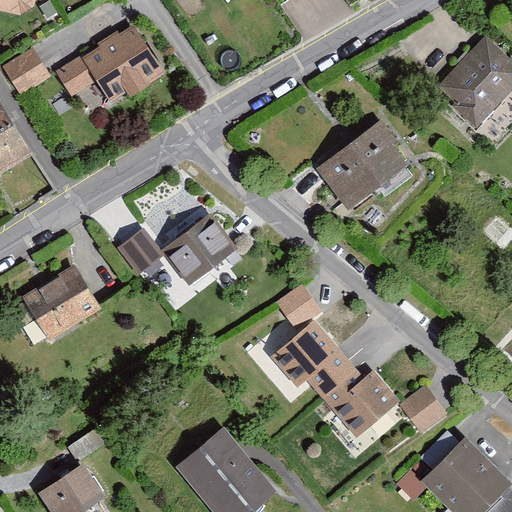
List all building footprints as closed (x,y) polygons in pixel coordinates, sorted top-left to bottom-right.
[(0,0),(0,13),(14,16),(30,5),(30,0),(0,0)] [(129,26),(54,71),(70,97),(89,85),(102,107),(158,74),(129,26)] [(511,88),(511,61),(481,33),(433,83),(453,102),(445,111),(469,134),(511,88)] [(30,48),(1,67),(19,95),(48,76),(30,48)] [(0,181),(36,159),(0,103),(0,181)] [(380,119),(310,170),(342,214),(404,169),(385,143),(393,137),(380,119)] [(204,212),(156,248),(184,285),(232,250),(204,212)] [(492,218),(476,234),(493,252),(510,235),(492,218)] [(139,229),(113,248),(132,273),(157,254),(139,229)] [(71,261),(15,295),(43,340),(99,306),(71,261)] [(300,286),(272,305),(289,329),(316,310),(300,286)] [(300,380),(351,439),(395,401),(368,369),(359,378),(309,320),(266,356),(292,387),(300,380)] [(424,387),(397,406),(416,431),(443,412),(424,387)] [(93,425),(63,447),(73,461),(103,439),(93,425)] [(215,428),(169,467),(207,511),(247,511),(270,493),(215,428)] [(410,469),(394,485),(411,502),(423,489),(445,511),(481,511),(511,481),(463,433),(419,478),(410,469)] [(78,463),(31,494),(43,511),(75,511),(100,496),(78,463)]
